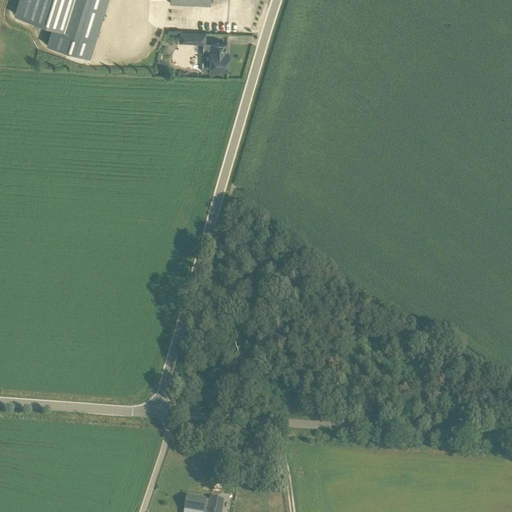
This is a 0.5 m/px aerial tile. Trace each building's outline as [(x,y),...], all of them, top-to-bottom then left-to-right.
[(20,0),(16,15),(54,27),(48,46),(88,58),(106,0),(20,0)] [(205,35),(180,33),(180,43),(205,44),(205,35)] [(211,52),(210,52),(209,72),(219,72),(220,70),(228,70),(229,53),(227,53),(227,45),(212,44),(211,52)] [(258,448),(248,447),(247,461),(257,462),(258,448)] [(205,500),(187,496),(184,511),(221,511),(222,507),(210,505),(210,502),(205,501),(205,500)]
